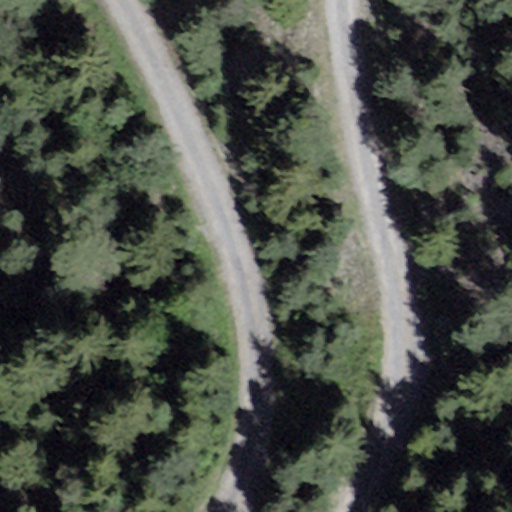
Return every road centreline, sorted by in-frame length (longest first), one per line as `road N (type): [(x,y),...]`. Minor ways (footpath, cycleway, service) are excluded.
road 1 (track): [(129,0),(213,166),(255,283),(268,419),(243,511)]
road 2 (track): [(349,511),(406,362),(342,0)]
